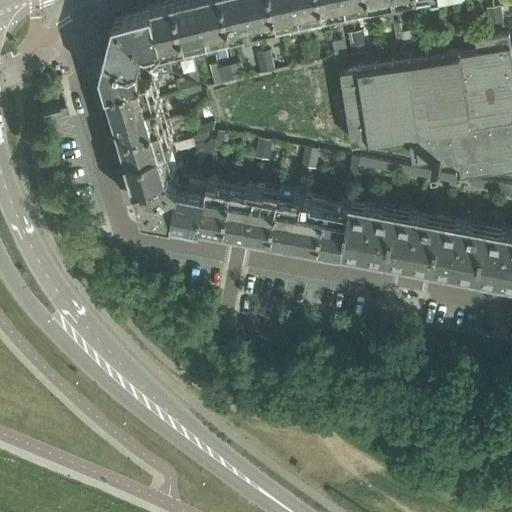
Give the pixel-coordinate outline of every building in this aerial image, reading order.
[(169,0),(155,4),(166,48),(190,42),(178,0),(169,0)] [(212,36),(203,0),(178,0),(190,42),(212,36)] [(203,0),(212,36),(236,30),(228,0),(203,0)] [(252,0),(228,0),(236,30),(259,25),(252,0)] [(276,0),(252,0),(259,25),(281,19),(276,0)] [(276,0),(281,19),(282,19),(284,28),(298,25),(296,16),(305,14),(301,0),(276,0)] [(328,9),(326,0),(301,0),(305,14),(328,9)] [(326,0),(328,9),(351,5),(349,0),(326,0)] [(155,71),(166,48),(155,4),(121,12),(119,13),(117,18),(104,64),(110,84),(154,72),(155,71)] [(451,33),(459,32),(456,12),(448,13),(451,33)] [(451,33),(448,13),(441,14),(444,34),(451,33)] [(399,42),(406,41),(404,29),(402,21),(395,23),(399,42)] [(404,29),(406,41),(428,37),(425,25),(404,29)] [(360,50),(367,49),(363,29),(356,31),(360,50)] [(354,140),(404,133),(405,139),(411,138),(414,157),(434,154),(435,160),(460,157),(462,171),(511,163),(511,42),(510,30),(477,35),(479,46),(343,67),(354,140)] [(360,50),(356,31),(349,32),(352,52),(360,50)] [(310,40),(314,59),(322,58),(318,39),(310,40)] [(314,59),(310,40),(303,42),(307,61),(314,59)] [(265,50),(269,70),(276,68),(272,49),(265,50)] [(269,70),(265,50),(257,52),(262,72),(269,70)] [(242,60),(219,65),(222,81),(224,81),(231,80),(246,76),(242,60)] [(185,72),(200,79),(196,62),(184,65),(185,72)] [(219,65),(218,62),(211,64),(216,83),(222,81),(219,65)] [(110,84),(117,107),(160,94),(154,73),(155,71),(154,72),(110,84)] [(179,82),(180,88),(197,83),(190,79),(179,82)] [(197,83),(180,88),(182,95),(202,90),(201,84),(197,83)] [(44,111),(46,116),(62,111),(61,110),(67,108),(63,93),(57,95),(56,93),(40,97),(42,102),(41,103),(43,111),(44,111)] [(117,107),(123,130),(167,117),(160,94),(117,107)] [(167,117),(123,130),(130,153),(162,144),(174,141),(167,117)] [(215,148),(223,150),(227,130),(219,128),(215,148)] [(194,135),(196,142),(202,141),(210,135),(209,131),(194,135)] [(256,156),(262,157),(266,137),(260,136),(256,156)] [(266,137),(262,157),(270,159),(274,139),(266,137)] [(130,153),(138,180),(170,171),(162,144),(130,153)] [(302,164),(309,166),(313,146),(306,145),(302,164)] [(313,146),(309,166),(317,167),(321,147),(313,146)] [(394,169),(397,161),(364,152),(362,160),(394,169)] [(350,174),(357,175),(361,155),(354,154),(350,174)] [(413,174),(422,176),(424,168),(414,166),(413,174)] [(427,176),(439,178),(440,170),(429,168),(427,176)] [(440,170),(439,178),(450,180),(451,172),(440,170)] [(146,208),(175,214),(180,180),(170,171),(138,180),(146,208)] [(202,219),(225,223),(234,178),(210,173),(208,185),(202,219)] [(225,223),(249,227),(257,182),(234,178),(225,223)] [(494,189),(495,181),(483,179),(481,190),(493,192),(494,189)] [(175,214),(202,219),(208,185),(181,180),(180,180),(175,214)] [(511,183),(495,181),(494,189),(511,191),(511,183)] [(257,182),(249,227),(272,232),(281,186),(257,182)] [(281,186),(272,232),(296,236),(304,191),(281,186)] [(304,191),(296,236),(319,241),(328,195),(304,191)] [(319,241),(343,245),(352,200),(328,195),(319,241)] [(343,245),(367,249),(376,201),(352,197),(352,200),(343,245)] [(376,201),(367,249),(389,254),(398,206),(376,201)] [(389,254),(412,258),(420,210),(398,206),(389,254)] [(412,258),(434,262),(443,214),(420,210),(412,258)] [(443,214),(434,262),(456,266),(465,218),(443,214)] [(456,266),(479,270),(488,222),(465,218),(456,266)] [(488,222),(479,270),(502,275),(511,227),(488,222)] [(502,275),(511,276),(511,226),(511,227),(502,275)]
